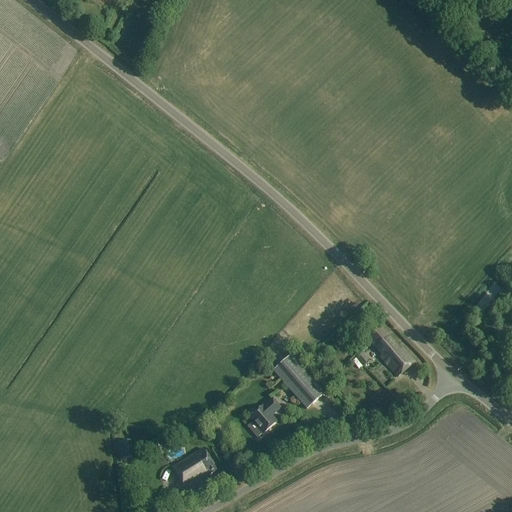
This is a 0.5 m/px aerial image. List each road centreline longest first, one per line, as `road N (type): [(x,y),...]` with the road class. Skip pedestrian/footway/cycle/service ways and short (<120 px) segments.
road 1 (unclassified): [(454,376),(277,197),(32,0)]
road 2 (unclassified): [(454,376),(404,426),(303,456),(206,511)]
